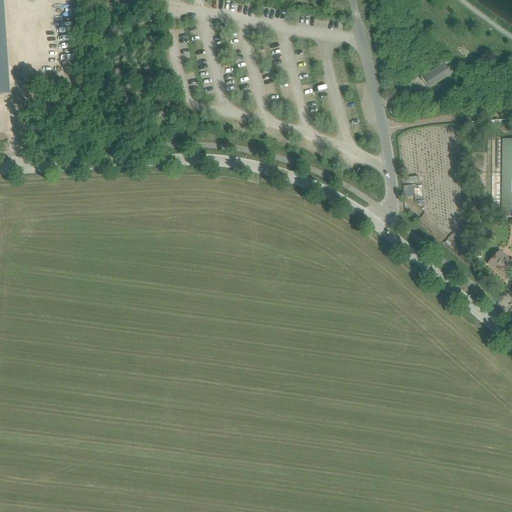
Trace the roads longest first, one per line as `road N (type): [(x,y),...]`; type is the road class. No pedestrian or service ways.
road 1 (residential): [(378,225),(320,189),(243,164),(189,159),(0,169)]
road 2 (residential): [(511,341),(378,225)]
